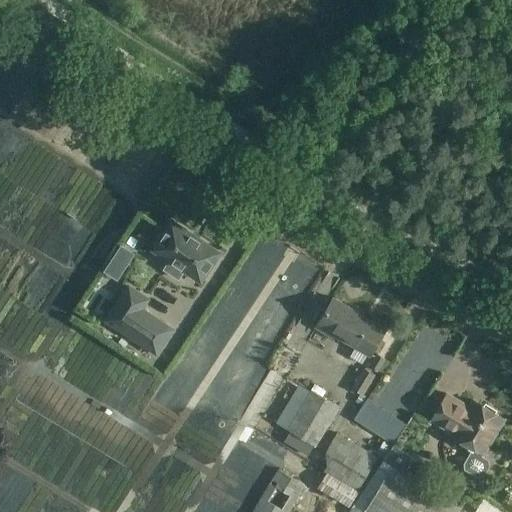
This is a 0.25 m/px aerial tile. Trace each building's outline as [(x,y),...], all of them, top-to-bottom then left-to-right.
[(218,253),(170,222),(152,250),(169,262),(164,269),(178,279),(183,271),(199,282),(218,253)] [(106,269),(120,278),(138,251),(124,242),(106,269)] [(149,298),(129,284),(105,320),(156,354),(173,329),(142,308),(149,298)] [(384,329),(334,299),(317,328),(331,337),(334,333),(370,354),(384,329)] [(377,353),(369,366),(375,369),(377,370),(382,373),(390,361),(385,358),(382,356),(377,353)] [(375,373),(364,367),(352,387),(363,394),(375,373)] [(339,407),(311,391),(287,431),(315,447),(339,407)] [(444,392),(429,418),(452,431),(451,433),(474,447),(465,464),(465,470),(478,476),(484,474),(489,466),(488,460),(482,456),(483,454),(481,453),(502,416),(471,398),(467,405),(444,392)] [(370,439),(366,446),(374,451),(379,444),(370,439)] [(378,457),(365,450),(336,498),(349,506),(378,457)] [(380,458),(348,511),(347,511),(362,511),(365,509),(365,508),(372,511),(461,511),(453,507),(455,503),(383,461),(380,458)] [(288,511),(303,486),(277,471),(253,511),(288,511)] [(511,511),(483,497),(474,511),(511,511)]
